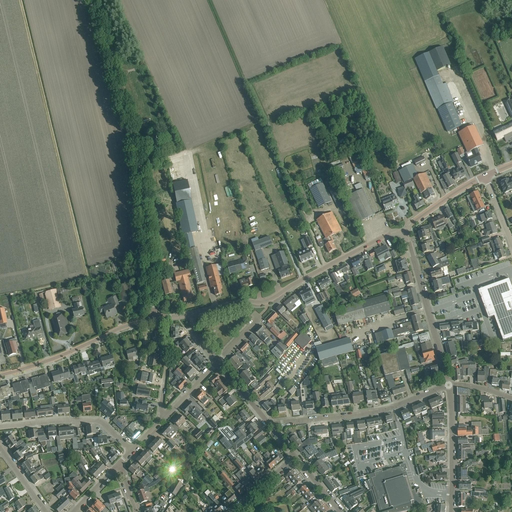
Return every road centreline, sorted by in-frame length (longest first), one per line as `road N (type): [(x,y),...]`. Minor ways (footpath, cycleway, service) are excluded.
road 1 (unclassified): [(154,319),(133,147),(91,0)]
road 2 (unclassified): [(191,313),(267,300),(404,230)]
road 3 (residential): [(270,426),(369,412),(448,384)]
road 4 (unclassified): [(0,376),(154,319)]
road 5 (unclassified): [(448,384),(404,230)]
road 6 (residential): [(131,450),(97,420),(0,427)]
road 7 (unclassified): [(451,511),(448,384)]
